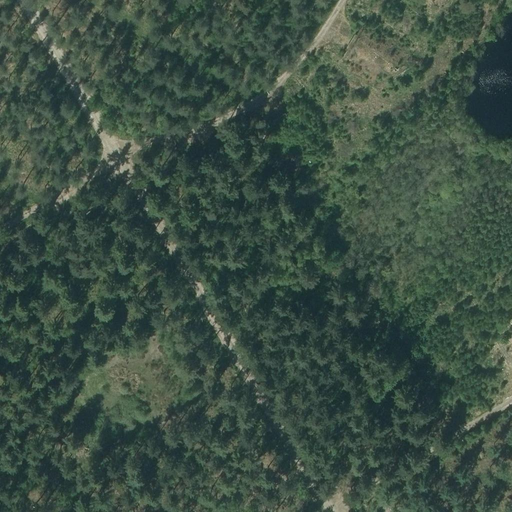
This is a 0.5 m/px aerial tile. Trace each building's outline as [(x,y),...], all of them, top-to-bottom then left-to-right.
[(407,0),(437,19),(448,0),(407,0)] [(339,61),(390,94),(417,52),(366,20),(339,61)] [(110,84),(99,91),(113,115),(120,112),(116,105),(121,103),(110,84)] [(41,86),(10,105),(29,137),(60,119),(41,86)] [(260,130),(292,182),(334,157),(303,105),(260,130)] [(181,167),(201,225),(247,209),(227,151),(181,167)] [(50,227),(81,280),(124,254),(92,202),(50,227)] [(0,263),(0,326),(9,337),(46,304),(5,259),(0,263)] [(447,511),(439,497),(413,511),(447,511)]
